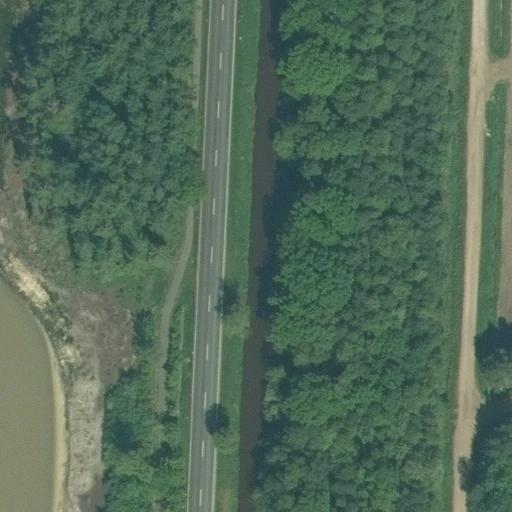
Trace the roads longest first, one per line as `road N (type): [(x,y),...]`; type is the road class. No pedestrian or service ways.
road 1 (tertiary): [(198,511),(221,0)]
road 2 (track): [(457,511),(473,0)]
